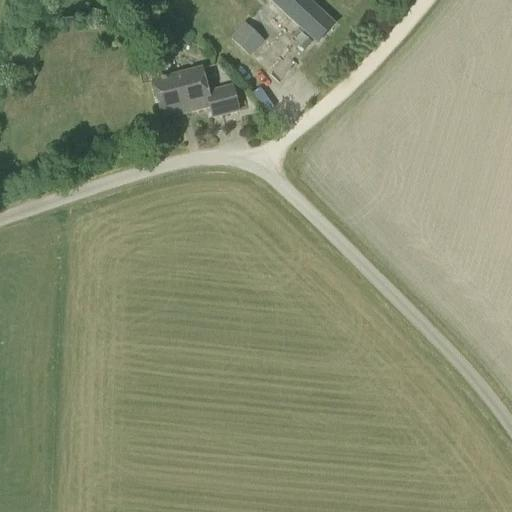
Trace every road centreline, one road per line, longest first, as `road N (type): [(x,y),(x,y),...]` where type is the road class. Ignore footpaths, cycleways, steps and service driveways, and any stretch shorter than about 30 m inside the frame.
road 1 (unclassified): [(255,164),(477,385),(511,430)]
road 2 (unclassified): [(0,221),(157,168),(203,159),(255,164)]
road 3 (unclassified): [(255,164),(350,85),(427,0)]
